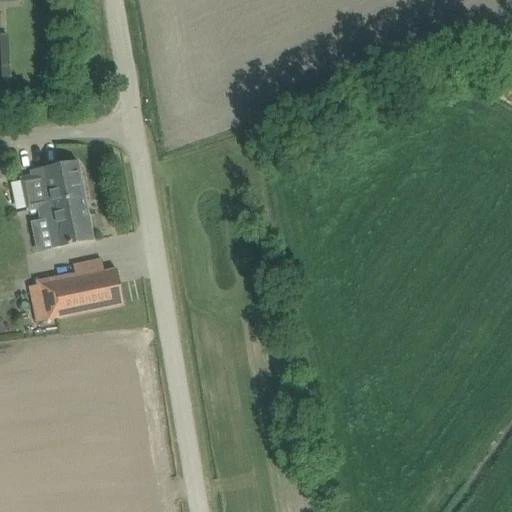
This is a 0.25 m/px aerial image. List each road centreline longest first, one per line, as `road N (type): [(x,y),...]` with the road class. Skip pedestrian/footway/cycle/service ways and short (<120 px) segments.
road 1 (unclassified): [(208,511),(145,127)]
road 2 (unclassified): [(145,127),(0,134)]
road 3 (unclassified): [(145,127),(125,0)]
